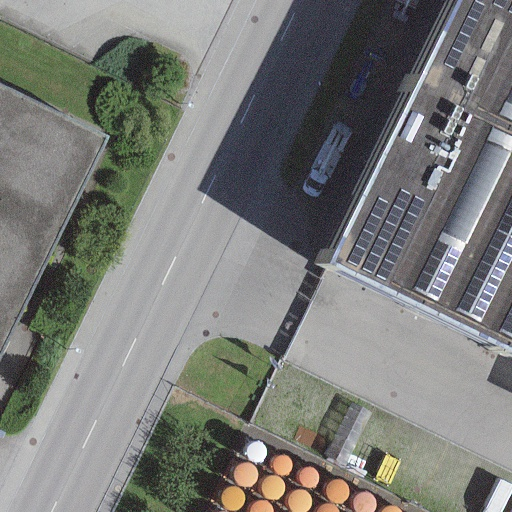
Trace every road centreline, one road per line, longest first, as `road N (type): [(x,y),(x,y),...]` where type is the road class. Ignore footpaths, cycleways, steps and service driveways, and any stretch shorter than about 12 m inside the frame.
road 1 (primary): [(50,511),(299,0)]
road 2 (unknown): [(177,250),(511,424)]
